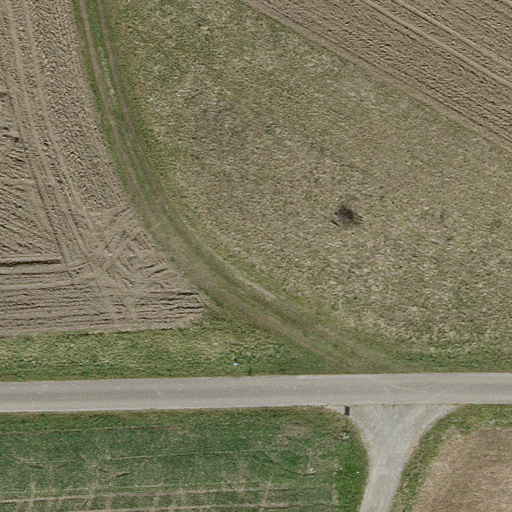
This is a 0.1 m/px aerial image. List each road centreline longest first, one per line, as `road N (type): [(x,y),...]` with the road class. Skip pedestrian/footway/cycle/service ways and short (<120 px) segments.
road 1 (track): [(414,386),(233,288),(136,219),(85,64),(76,0)]
road 2 (unclassified): [(0,400),(414,386),(511,396)]
